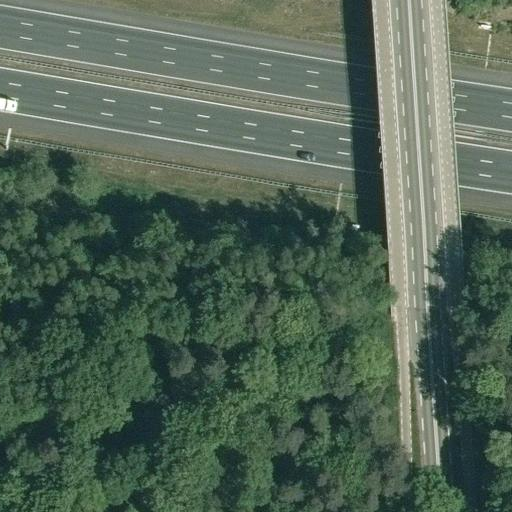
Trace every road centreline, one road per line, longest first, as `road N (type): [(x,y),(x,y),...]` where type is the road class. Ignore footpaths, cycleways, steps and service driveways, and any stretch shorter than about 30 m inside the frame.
road 1 (motorway): [(0,90),(511,173)]
road 2 (motorway): [(511,109),(0,27)]
road 3 (secondary): [(440,511),(405,0)]
